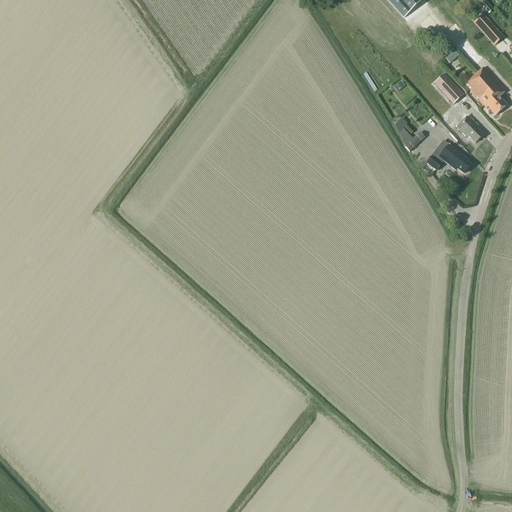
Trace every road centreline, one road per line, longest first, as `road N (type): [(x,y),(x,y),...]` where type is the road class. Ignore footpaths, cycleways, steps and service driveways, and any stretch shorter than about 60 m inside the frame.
road 1 (track): [(469,261),(457,392),(460,511)]
road 2 (residential): [(511,139),(491,178),(469,261)]
